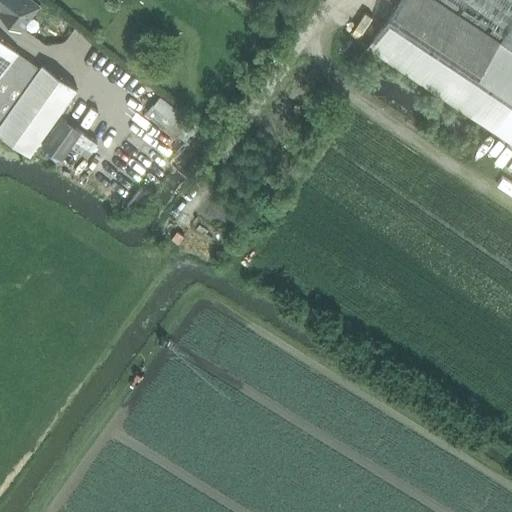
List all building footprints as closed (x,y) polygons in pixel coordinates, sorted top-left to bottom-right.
[(33,0),(0,0),(0,12),(20,28),(39,4),(33,0)] [(511,22),(501,40),(440,0),(397,0),(366,47),(511,143),(511,22)] [(511,0),(440,0),(501,40),(511,22),(511,0)] [(0,75),(19,52),(0,36),(0,75)] [(62,157),(80,130),(61,116),(49,133),(45,131),(76,87),(43,63),(0,123),(0,133),(29,154),(39,140),(62,157)] [(112,153),(104,163),(121,177),(129,168),(112,153)] [(133,212),(146,191),(135,184),(122,205),(133,212)]
